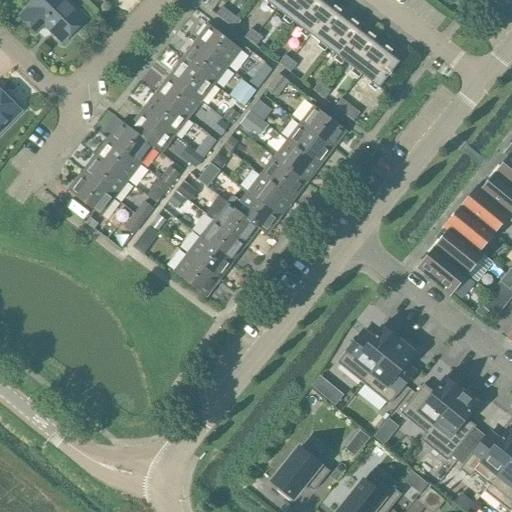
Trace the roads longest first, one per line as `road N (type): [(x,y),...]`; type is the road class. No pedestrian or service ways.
road 1 (unclassified): [(137,502),(352,237)]
road 2 (residential): [(352,237),(511,368)]
road 3 (unclassified): [(352,237),(481,79)]
road 4 (tertiary): [(137,502),(0,388)]
road 5 (residential): [(481,79),(379,0)]
